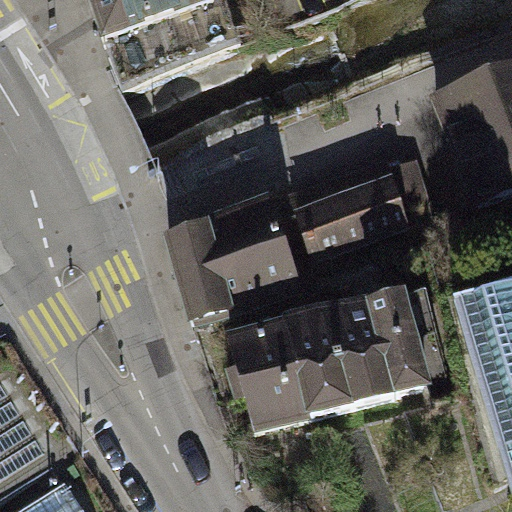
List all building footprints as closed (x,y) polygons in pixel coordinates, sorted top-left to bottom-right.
[(80,0),(96,50),(219,7),(213,0),(80,0)] [(219,7),(96,50),(99,58),(111,98),(232,50),(219,7)] [(511,195),(511,73),(431,104),(471,211),(511,195)] [(412,161),(290,199),(309,262),(409,231),(403,211),(426,204),(412,161)] [(267,218),(173,250),(197,332),(298,301),(267,218)] [(511,292),(454,310),(511,503),(511,292)] [(451,383),(425,293),(372,310),(369,314),(330,323),(353,410),(451,383)] [(353,410),(330,323),(290,333),(313,420),(353,410)] [(313,420),(290,333),(230,348),(236,373),(227,375),(234,405),(245,402),(253,436),(313,420)] [(0,382),(0,463),(50,432),(13,374),(0,382)] [(80,511),(60,482),(13,511),(80,511)]
